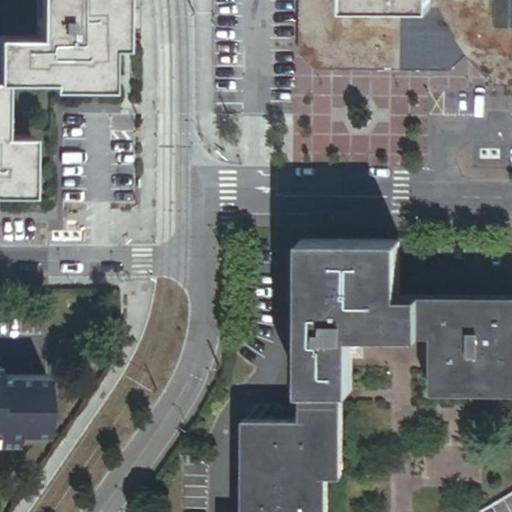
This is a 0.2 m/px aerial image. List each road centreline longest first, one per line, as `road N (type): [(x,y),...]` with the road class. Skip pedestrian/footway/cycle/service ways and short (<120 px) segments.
road 1 (residential): [(202,192),(511,197)]
road 2 (residential): [(102,511),(189,379),(204,329),(205,260)]
road 3 (residential): [(0,260),(205,260)]
road 4 (residential): [(202,192),(183,141),(180,0)]
